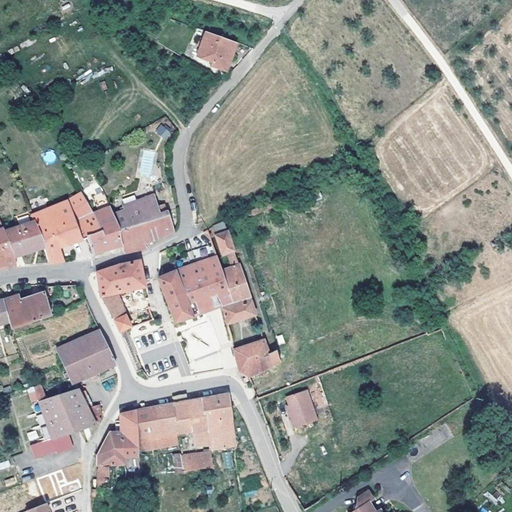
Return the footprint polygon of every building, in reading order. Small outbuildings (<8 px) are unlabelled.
[(235,42),(206,31),(197,57),(213,63),(211,66),(225,71),(235,42)] [(155,131),(165,140),(172,133),(161,124),(155,131)] [(318,188),(305,194),(309,202),(321,196),(318,188)] [(33,214),(32,221),(42,244),(43,247),(48,262),(64,260),(80,258),(77,237),(83,237),(83,230),(91,229),(89,218),(82,192),(66,200),(33,214)] [(125,212),(113,214),(123,252),(146,247),(145,243),(151,241),(160,238),(174,230),(168,210),(166,211),(160,213),(158,205),(155,195),(123,206),(125,212)] [(277,204),(274,198),(239,215),(242,220),(277,204)] [(164,203),(158,205),(160,213),(166,211),(164,203)] [(91,229),(83,230),(83,237),(77,237),(80,258),(98,256),(123,252),(113,214),(110,206),(89,218),(91,229)] [(9,229),(5,230),(14,256),(27,252),(35,249),(34,247),(42,244),(32,221),(9,229)] [(213,227),(216,235),(222,254),(226,253),(234,249),(224,222),(213,227)] [(4,228),(0,228),(0,267),(3,267),(16,264),(14,256),(5,230),(4,228)] [(167,249),(160,252),(159,260),(169,256),(167,249)] [(234,249),(226,253),(229,257),(236,255),(234,249)] [(190,263),(174,270),(192,316),(221,305),(234,301),(222,270),(216,252),(190,263)] [(187,255),(171,261),(174,270),(190,263),(187,255)] [(232,266),(222,270),(234,301),(221,305),(224,315),(226,323),(256,313),(236,255),(229,257),(232,266)] [(119,264),(96,272),(98,284),(100,296),(116,323),(126,319),(117,292),(145,287),(140,260),(119,264)] [(174,270),(157,277),(174,322),(183,319),(192,316),(174,270)] [(17,294),(3,298),(9,322),(11,329),(51,315),(44,292),(19,300),(17,294)] [(3,298),(0,298),(0,323),(9,322),(3,298)] [(99,330),(56,348),(72,383),(115,363),(107,346),(99,330)] [(263,339),(233,349),(239,371),(244,369),(247,375),(280,360),(276,349),(268,352),(263,339)] [(39,384),(33,386),(38,401),(44,399),(39,384)] [(44,399),(38,401),(52,438),(37,443),(38,446),(53,441),(57,452),(57,453),(72,448),(67,433),(94,424),(79,392),(77,388),(74,389),(44,399)] [(289,409),(287,410),(293,427),(315,419),(304,388),(284,395),(287,403),(289,409)] [(84,390),(79,392),(94,424),(97,422),(100,420),(98,416),(100,414),(98,405),(91,406),(84,390)] [(188,400),(173,403),(176,429),(177,434),(192,431),(194,443),(208,444),(210,452),(235,446),(227,394),(200,398),(188,400)] [(154,407),(136,410),(138,437),(176,429),(173,403),(154,407)] [(125,412),(120,414),(121,432),(123,458),(139,456),(139,452),(138,437),(136,410),(125,412)] [(176,429),(138,437),(139,452),(178,443),(177,434),(176,429)] [(121,432),(109,432),(103,444),(97,454),(97,465),(109,464),(123,464),(123,458),(121,432)] [(53,441),(38,446),(42,457),(57,452),(53,441)] [(223,468),(233,467),(232,451),(222,452),(223,468)] [(210,452),(184,455),(185,470),(213,467),(210,452)] [(139,456),(123,458),(123,464),(124,465),(139,463),(139,456)] [(109,464),(97,465),(96,489),(108,489),(109,464)] [(140,469),(127,470),(125,484),(141,482),(140,477),(140,469)] [(355,509),(350,511),(382,511),(380,508),(375,511),(369,501),(373,498),(368,490),(358,497),(355,509)] [(45,503),(26,510),(26,511),(46,511),(47,511),(49,511),(45,503)]
